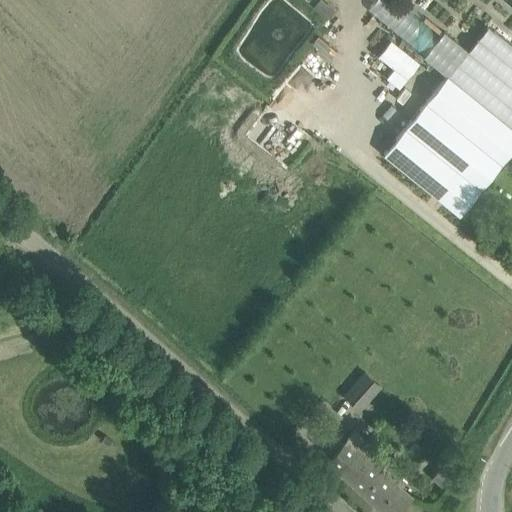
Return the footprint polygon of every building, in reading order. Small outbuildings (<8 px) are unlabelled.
[(335,9),(324,0),(320,0),(314,8),(326,19),(335,9)] [(375,0),(368,9),(448,75),(468,50),(445,31),(439,38),(392,0),(375,0)] [(511,43),(489,25),(468,50),(448,75),(511,126),(511,43)] [(388,37),(381,46),(412,72),(419,63),(388,37)] [(345,394),(361,408),(381,385),(365,371),(345,394)] [(319,451),(386,511),(396,511),(411,496),(380,467),(387,459),(355,430),(343,443),(334,434),(319,451)]
